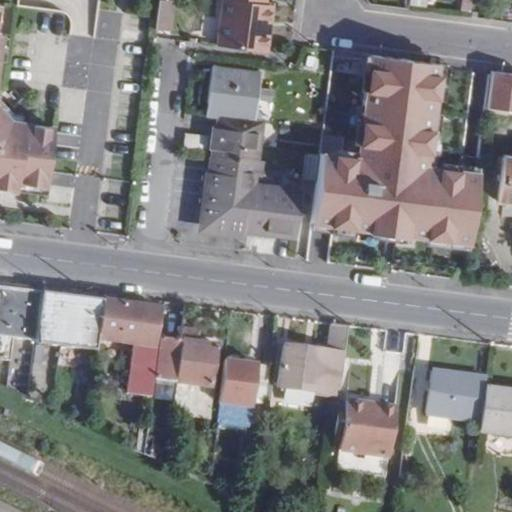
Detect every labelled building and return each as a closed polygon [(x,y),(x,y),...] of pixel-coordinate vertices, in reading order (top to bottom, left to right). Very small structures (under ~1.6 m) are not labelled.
[(159,0),(155,30),(171,32),(174,2),(159,0)] [(263,6),(263,0),(226,0),(220,46),(265,51),(271,7),(263,6)] [(0,30),(0,187),(15,190),(15,183),(44,187),(53,125),(9,119),(0,109),(0,41),(2,31),(0,30)] [(260,75),(213,69),(206,115),(218,117),(254,121),(260,75)] [(511,108),(511,74),(493,72),(490,98),(487,98),(486,106),(511,108)] [(254,121),(218,117),(210,180),(255,188),(263,122),(254,121)] [(302,179),(315,182),(318,156),(305,155),(302,179)] [(498,201),(511,202),(511,157),(504,157),(498,201)] [(424,221),(424,217),(430,168),(430,166),(404,163),(398,221),(383,219),(384,205),(363,202),(357,249),(466,262),(471,227),(424,221)] [(443,170),(430,168),(424,217),(437,218),(443,170)] [(392,188),(393,176),(366,173),(365,185),(392,188)] [(255,188),(210,180),(204,224),(250,230),(250,228),(294,234),(299,193),(255,188)] [(0,281),(0,352),(11,353),(14,331),(35,334),(41,287),(0,281)] [(95,345),(96,331),(114,334),(120,298),(41,287),(35,334),(34,337),(95,345)] [(153,339),(158,303),(120,298),(114,334),(153,339)] [(338,394),(348,321),(329,319),(325,346),(284,340),(277,383),(338,394)] [(179,326),(178,336),(173,378),(208,382),(215,341),(197,339),(198,329),(179,326)] [(152,375),(173,378),(178,336),(157,332),(156,340),(152,375)] [(217,398),(249,402),(255,359),(222,355),(217,398)] [(479,416),(483,385),(485,374),(430,366),(424,409),(479,416)] [(212,420),(216,389),(180,385),(176,416),(212,420)] [(511,388),(483,385),(479,416),(478,427),(511,431),(511,388)] [(344,404),(337,402),(332,437),(339,439),(338,446),(387,453),(395,403),(373,400),(373,404),(366,403),(366,399),(345,396),(344,404)]
